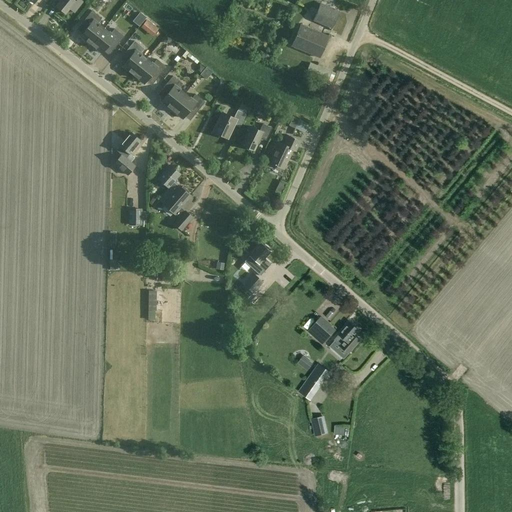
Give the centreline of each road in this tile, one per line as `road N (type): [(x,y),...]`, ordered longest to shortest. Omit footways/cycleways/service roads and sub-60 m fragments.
road 1 (unclassified): [(459,511),(449,389),(275,230)]
road 2 (unclassified): [(275,230),(0,5)]
road 3 (unclassified): [(275,230),(373,0)]
road 4 (track): [(511,112),(360,31)]
